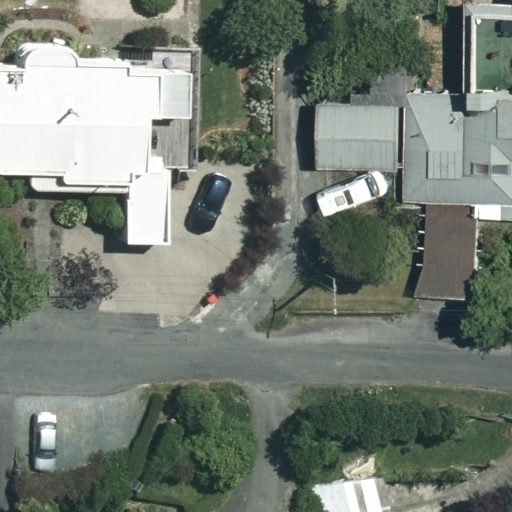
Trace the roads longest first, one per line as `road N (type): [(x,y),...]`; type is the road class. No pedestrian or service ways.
road 1 (residential): [(289,0),(291,205),(284,243),(221,355)]
road 2 (residential): [(221,355),(511,360)]
road 3 (residential): [(0,354),(221,355)]
